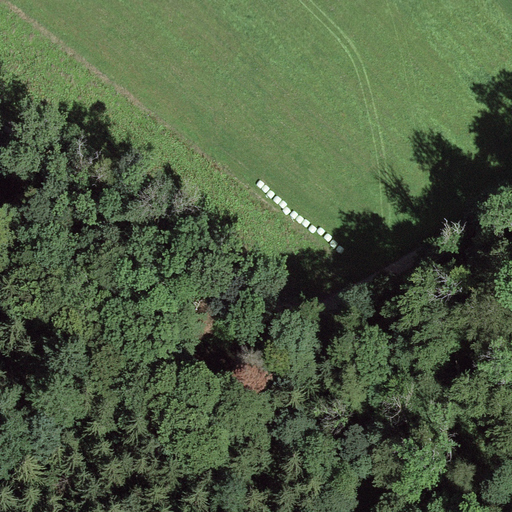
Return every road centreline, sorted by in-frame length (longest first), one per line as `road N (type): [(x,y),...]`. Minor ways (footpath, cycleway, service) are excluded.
road 1 (track): [(124,196),(297,325),(511,204)]
road 2 (track): [(430,511),(353,387),(297,325)]
road 3 (track): [(124,196),(0,122)]
